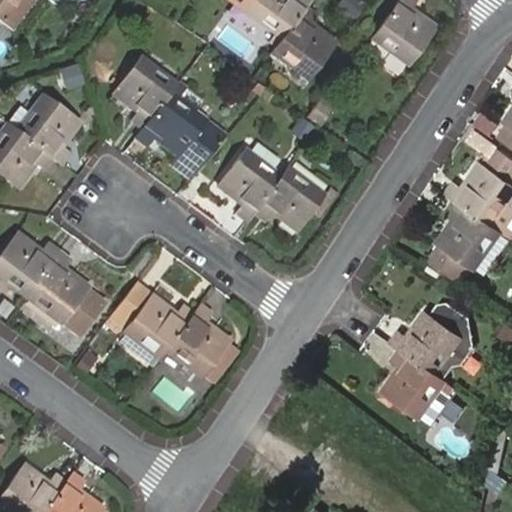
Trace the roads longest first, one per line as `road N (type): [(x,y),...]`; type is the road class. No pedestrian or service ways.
road 1 (residential): [(304,318),(201,470),(175,476),(0,355)]
road 2 (residential): [(507,16),(304,318)]
road 3 (residential): [(304,318),(156,211),(119,209)]
